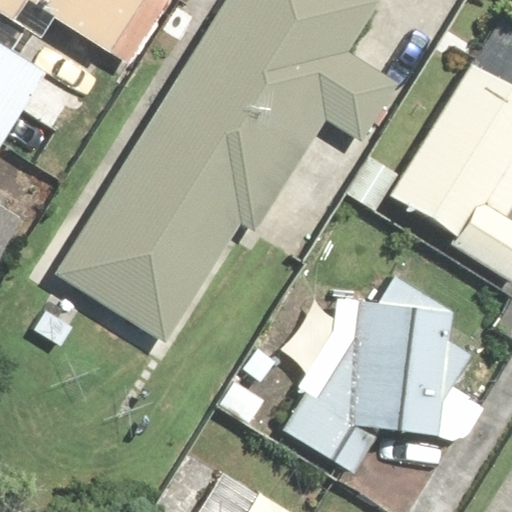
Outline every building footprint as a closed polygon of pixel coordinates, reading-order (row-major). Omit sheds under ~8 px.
[(152,0),(0,0),(0,8),(2,6),(110,71),(152,0)] [(330,0),(215,0),(36,281),(148,352),(236,213),(250,222),(309,131),(325,141),(367,75),(351,65),(374,28),(330,0)] [(44,120),(67,81),(0,41),(0,136),(18,105),(44,120)] [(511,133),(511,102),(452,66),(365,208),(497,288),(511,263),(511,233),(490,220),(511,183),(511,135),(511,133)] [(349,304),(341,304),(341,317),(266,431),(336,477),(364,434),(427,437),(429,397),(452,358),(432,346),(433,330),(441,317),(371,271),(349,304)] [(276,511),(242,491),(228,511),(276,511)]
